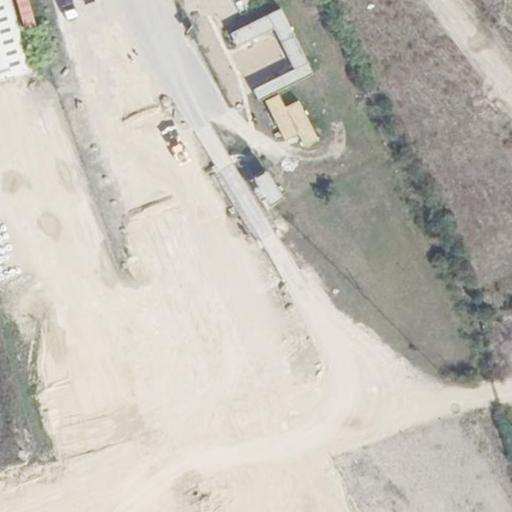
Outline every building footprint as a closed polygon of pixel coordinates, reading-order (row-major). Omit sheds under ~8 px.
[(0,0),(0,78),(27,74),(14,0),(0,0)] [(30,0),(18,0),(24,30),(36,27),(30,0)] [(286,8),(229,31),(255,98),(313,75),(286,8)] [(281,94),(266,101),(287,142),(299,136),(305,148),(321,140),(301,99),(287,106),(281,94)] [(272,170),(256,180),(271,206),(288,196),(272,170)]
